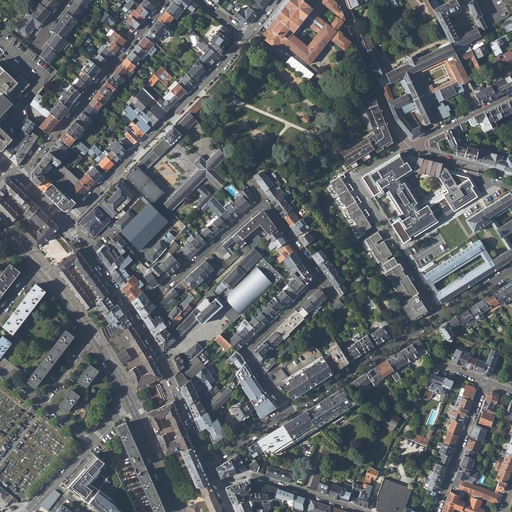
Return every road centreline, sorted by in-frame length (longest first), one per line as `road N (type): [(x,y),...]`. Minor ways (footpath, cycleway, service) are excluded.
road 1 (residential): [(207,458),(156,351),(65,222)]
road 2 (residential): [(65,222),(246,35)]
road 3 (residential): [(19,178),(167,0)]
road 4 (residential): [(441,314),(355,180),(408,143)]
road 5 (residential): [(441,314),(290,408)]
road 6 (residential): [(290,408),(247,348),(321,278)]
road 7 (tertiary): [(184,511),(114,364)]
road 8 (residential): [(408,143),(341,0)]
road 9 (tertiary): [(97,335),(0,217)]
road 10 (residential): [(263,200),(157,292)]
road 11 (residential): [(485,382),(435,511)]
road 12 (residential): [(247,474),(364,511)]
